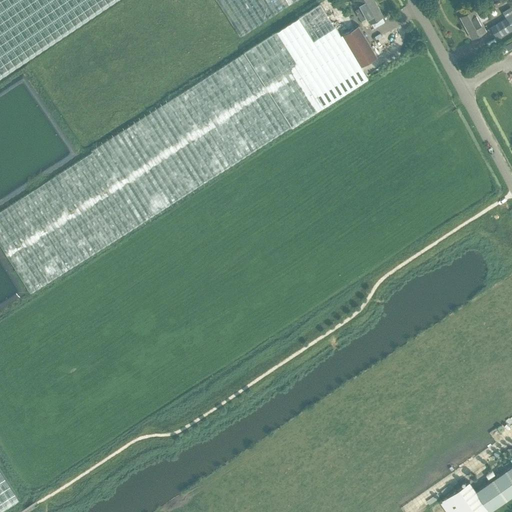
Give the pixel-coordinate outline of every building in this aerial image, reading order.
[(0,0),(0,76),(114,0),(0,0)] [(216,0),(240,36),(295,0),(216,0)] [(334,0),(326,0),(323,2),(361,66),(378,56),(359,25),(354,28),(346,13),(343,15),(334,0)] [(374,0),(357,0),(361,7),(356,10),(361,20),(367,17),(370,23),(374,21),(375,24),(383,19),(381,17),(383,16),(374,0)] [(0,244),(31,294),(368,77),(361,66),(323,2),(92,150),(93,151),(0,211),(0,244)] [(481,5),(474,9),(460,17),(472,38),(486,30),(481,22),(488,18),(481,5)] [(506,17),(490,27),(497,38),(511,28),(511,9),(510,7),(503,11),(506,17)] [(487,511),(511,495),(511,465),(476,490),(470,481),(440,502),(447,511),(487,511)] [(0,510),(19,498),(0,468),(0,510)]
